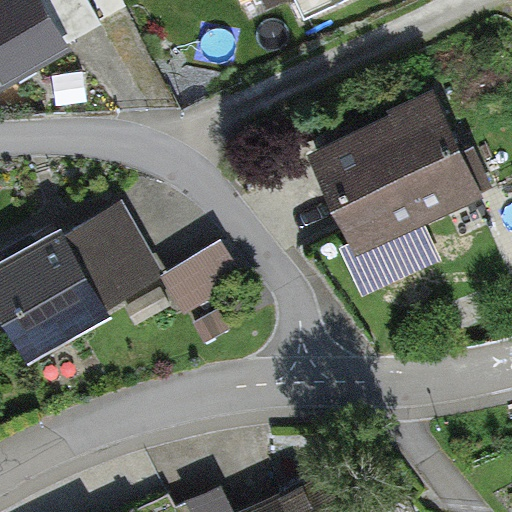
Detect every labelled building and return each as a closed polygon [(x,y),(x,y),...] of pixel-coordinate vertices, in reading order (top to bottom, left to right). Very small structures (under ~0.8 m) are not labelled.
[(0,0),(0,79),(102,22),(90,0),(0,0)] [(297,0),(306,20),(349,0),(297,0)] [(405,120),(324,155),(360,240),(365,238),(377,266),(411,251),(399,224),(488,185),(474,152),(460,158),(435,99),(402,114),(405,120)] [(14,264),(0,271),(0,293),(29,346),(157,274),(135,234),(123,240),(107,211),(39,250),(31,236),(7,250),(14,264)] [(235,279),(212,243),(173,268),(196,304),(235,279)] [(171,303),(162,287),(130,305),(139,321),(171,303)] [(231,327),(220,308),(196,321),(207,340),(231,327)] [(344,511),(325,471),(240,511),(236,511),(223,484),(190,500),(195,511),(344,511)]
